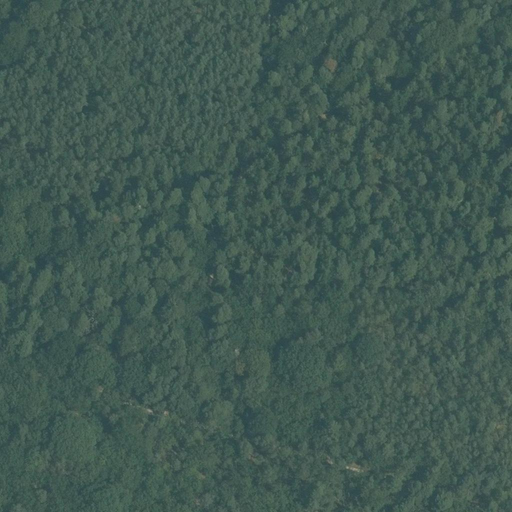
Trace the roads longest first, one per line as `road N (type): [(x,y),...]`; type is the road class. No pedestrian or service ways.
road 1 (track): [(488,511),(287,450),(0,379)]
road 2 (track): [(294,0),(249,189),(200,304)]
road 3 (unknown): [(415,0),(442,66),(501,132),(511,132)]
